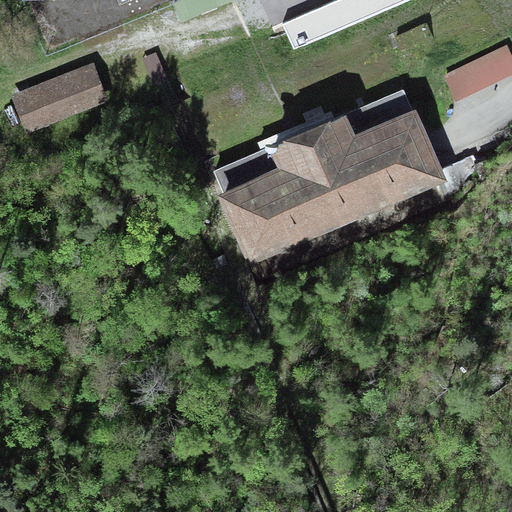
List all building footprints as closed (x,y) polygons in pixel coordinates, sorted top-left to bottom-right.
[(176,0),(180,14),(229,0),(176,0)] [(294,44),(409,0),(320,0),(283,15),(294,44)] [(444,75),(456,100),(511,74),(511,58),(506,46),(444,75)] [(79,65),(0,93),(0,108),(7,127),(91,97),(79,65)] [(404,86),(209,169),(247,259),(443,176),(404,86)]
